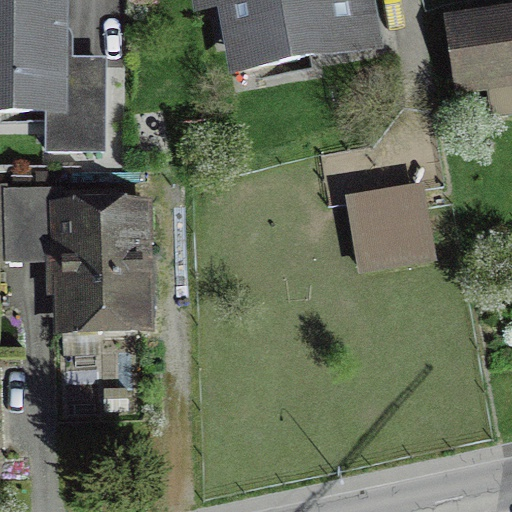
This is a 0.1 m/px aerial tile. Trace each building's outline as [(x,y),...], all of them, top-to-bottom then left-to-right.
[(195,0),(197,9),(220,4),(231,66),(371,40),(363,0),(195,0)] [(53,5),(0,4),(0,103),(45,104),(44,148),(100,148),(101,66),(52,65),(53,5)] [(511,16),(455,25),(465,87),(511,79),(511,16)] [(417,192),(352,202),(362,267),(427,257),(417,192)] [(64,196),(10,195),(9,256),(53,256),(52,321),(139,323),(140,245),(148,245),(148,209),(64,207),(64,196)]
